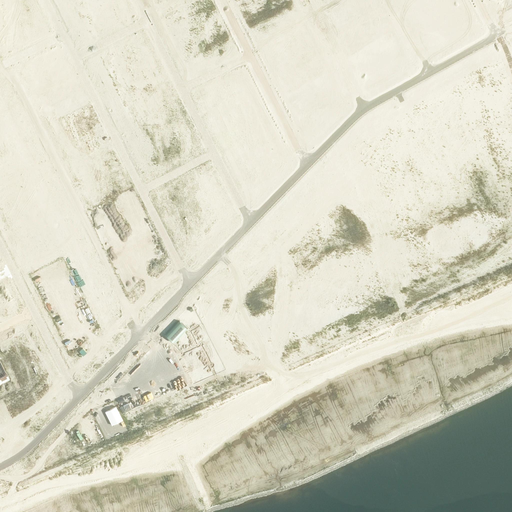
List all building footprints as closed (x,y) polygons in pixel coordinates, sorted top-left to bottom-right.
[(15,0),(16,2),(17,2),(18,5),(19,8),(20,8),(21,11),(22,14),(23,14),(24,17),(25,20),(26,20),(27,23),(43,15),(41,12),(40,9),(38,6),(36,3),(37,3),(35,0),(15,0)] [(66,0),(62,0),(61,0),(66,9),(70,7),(68,3),(66,0)] [(165,0),(154,6),(157,11),(168,5),(165,0)] [(123,4),(110,11),(118,28),(131,22),(123,4)] [(80,12),(70,17),(72,22),(82,17),(80,12)] [(165,16),(156,21),(158,25),(167,21),(165,16)] [(82,17),(72,22),(75,26),(84,21),(82,17)] [(84,21),(75,26),(77,31),(87,26),(84,21)] [(167,21),(158,25),(161,29),(169,25),(167,21)] [(22,31),(0,42),(0,47),(3,54),(27,42),(28,45),(52,32),(46,22),(23,33),(22,31)] [(110,22),(106,24),(110,32),(114,30),(110,22)] [(106,24),(102,26),(106,34),(110,32),(106,24)] [(169,25),(161,29),(163,34),(172,29),(169,25)] [(102,26),(97,28),(102,37),(106,34),(102,26)] [(97,28),(93,30),(97,39),(102,37),(97,28)] [(172,29),(163,34),(165,38),(174,34),(172,29)] [(93,30),(89,32),(93,41),(97,39),(93,30)] [(89,32),(84,35),(89,43),(93,41),(89,32)] [(174,34),(165,38),(167,43),(176,38),(174,34)] [(84,35),(80,37),(84,45),(89,43),(84,35)] [(139,36),(128,42),(140,65),(140,66),(139,66),(139,67),(138,67),(138,68),(138,69),(138,70),(138,71),(134,71),(135,73),(138,73),(139,76),(141,75),(141,72),(144,76),(156,70),(139,36)] [(190,38),(181,43),(183,48),(193,43),(190,38)] [(193,43),(183,48),(185,52),(195,47),(193,43)] [(120,46),(116,48),(120,56),(124,54),(120,46)] [(195,47),(185,52),(187,57),(197,52),(195,47)] [(108,52),(104,54),(108,62),(112,60),(108,52)] [(197,52),(187,57),(190,61),(200,56),(197,52)] [(74,73),(60,74),(49,53),(29,63),(37,78),(21,95),(43,115),(58,98),(59,99),(62,97),(62,96),(77,95),(74,73)] [(100,56),(92,60),(94,64),(102,60),(100,56)] [(203,60),(199,62),(203,71),(207,69),(203,60)] [(199,62),(194,64),(199,73),(203,71),(199,62)] [(194,64),(190,67),(194,75),(199,73),(194,64)] [(190,67),(186,69),(190,77),(194,75),(190,67)] [(105,68),(98,72),(100,76),(107,72),(105,68)] [(219,81),(195,93),(200,103),(225,90),(224,89),(245,78),(240,68),(218,79),(219,81)] [(186,69),(181,71),(186,79),(190,77),(186,69)] [(119,75),(103,83),(114,105),(118,104),(123,115),(140,106),(127,81),(124,83),(119,75)] [(158,76),(148,81),(151,86),(161,81),(158,76)] [(161,81),(151,86),(153,90),(163,85),(161,81)] [(163,85),(153,90),(155,94),(165,89),(163,85)] [(247,85),(236,91),(240,97),(237,99),(245,115),(246,115),(246,116),(247,116),(248,116),(249,117),(249,116),(251,116),(259,132),(269,126),(261,110),(260,110),(254,98),(251,91),(250,92),(247,85)] [(165,89),(155,94),(157,98),(167,93),(165,89)] [(157,98),(120,116),(135,147),(136,147),(145,142),(183,123),(167,92),(167,93),(157,98)] [(220,107),(204,115),(220,145),(235,138),(220,107)] [(185,128),(176,132),(179,137),(187,132),(185,128)] [(272,131),(262,136),(273,158),(267,164),(268,166),(273,174),(287,160),(272,131)] [(187,132),(179,137),(181,141),(190,137),(187,132)] [(190,137),(181,141),(183,145),(192,141),(190,137)] [(192,141),(183,145),(185,150),(189,148),(194,145),(192,141)] [(148,148),(145,142),(136,147),(139,153),(148,148)] [(194,145),(189,148),(193,157),(198,154),(194,145)] [(148,148),(139,153),(141,158),(150,154),(150,153),(148,148)] [(185,150),(182,151),(186,160),(193,157),(189,148),(185,150)] [(233,150),(224,154),(226,158),(235,154),(233,150)] [(182,151),(177,154),(182,162),(186,160),(182,151)] [(150,154),(141,158),(144,163),(153,159),(150,154)] [(177,154),(173,156),(178,165),(182,162),(177,154)] [(235,154),(226,158),(229,163),(237,158),(235,154)] [(173,156),(169,158),(173,167),(178,165),(173,156)] [(169,158),(164,160),(169,169),(173,167),(169,158)] [(237,158),(229,163),(231,167),(240,162),(237,158)] [(153,159),(144,163),(146,168),(155,164),(153,159)] [(240,162),(231,167),(233,171),(242,167),(240,162)] [(155,164),(146,168),(149,173),(157,168),(155,164)] [(268,166),(264,168),(265,170),(269,178),(273,174),(268,166)] [(205,167),(196,171),(198,176),(207,171),(205,167)] [(242,167),(233,171),(235,175),(244,171),(242,167)] [(157,168),(149,173),(151,178),(160,174),(157,168)] [(265,170),(260,172),(261,173),(265,182),(269,178),(265,170)] [(207,171),(198,176),(200,180),(209,176),(207,171)] [(244,171),(235,175),(237,180),(246,175),(244,171)] [(261,173),(257,176),(258,177),(262,185),(265,182),(261,173)] [(189,174),(185,177),(189,185),(194,183),(189,174)] [(25,179),(7,188),(13,199),(31,190),(30,189),(32,188),(46,217),(57,211),(39,175),(28,181),(26,181),(25,179)] [(246,175),(237,180),(240,186),(249,181),(246,175)] [(209,176),(200,180),(203,185),(212,180),(209,176)] [(185,177),(180,179),(185,188),(189,185),(185,177)] [(258,177),(253,179),(254,181),(258,189),(262,185),(258,177)] [(180,179),(176,181),(181,190),(185,188),(180,179)] [(212,180),(203,185),(205,189),(214,184),(212,180)] [(176,181),(172,183),(176,192),(181,190),(176,181)] [(254,181),(250,183),(251,184),(255,193),(258,189),(254,181)] [(172,183),(167,185),(170,190),(172,194),(176,192),(172,183)] [(207,193),(204,195),(214,190),(214,189),(216,189),(214,184),(205,189),(207,193)] [(251,184),(246,186),(247,188),(251,196),(255,193),(251,184)] [(167,185),(157,190),(160,195),(170,190),(167,185)] [(247,188),(242,190),(247,200),(251,196),(247,188)] [(170,190),(160,195),(163,202),(173,197),(172,194),(170,190)] [(214,190),(204,195),(206,200),(217,194),(214,190)] [(2,191),(0,191),(0,221),(5,231),(21,263),(32,258),(22,238),(28,235),(24,229),(18,232),(15,225),(19,224),(2,191)] [(217,194),(206,200),(209,204),(219,199),(217,194)] [(173,197),(163,202),(166,207),(176,201),(173,197)] [(219,199),(209,204),(211,209),(221,204),(219,199)] [(176,201),(166,207),(168,211),(178,206),(176,201)] [(178,206),(168,211),(170,216),(180,210),(178,206)] [(226,209),(221,212),(222,213),(226,222),(230,217),(226,209)] [(180,210),(170,216),(172,220),(183,215),(180,210)] [(222,213),(218,215),(219,217),(223,225),(226,222),(222,213)] [(183,215),(172,220),(175,225),(185,220),(183,215)] [(219,217),(214,219),(215,220),(219,229),(223,225),(219,217)] [(53,222),(52,223),(54,227),(63,223),(61,218),(59,219),(57,220),(55,221),(53,222)] [(215,220),(211,222),(211,224),(216,232),(219,229),(215,220)] [(63,223),(54,227),(56,231),(65,226),(63,223)] [(211,224),(207,226),(212,236),(216,232),(211,224)] [(65,226),(56,231),(58,234),(67,230),(65,226)] [(207,226),(203,228),(205,231),(209,239),(212,236),(207,226)] [(187,228),(179,232),(191,257),(209,239),(205,231),(195,241),(194,242),(187,228)] [(67,230),(58,234),(60,238),(69,234),(67,230)] [(69,234),(60,238),(62,242),(71,238),(69,234)] [(53,237),(49,239),(53,247),(57,245),(53,237)] [(49,239),(45,241),(49,249),(53,247),(49,239)] [(45,241),(41,243),(45,251),(49,249),(45,241)] [(37,245),(37,246),(39,248),(40,250),(41,253),(45,251),(41,243),(37,245)]
